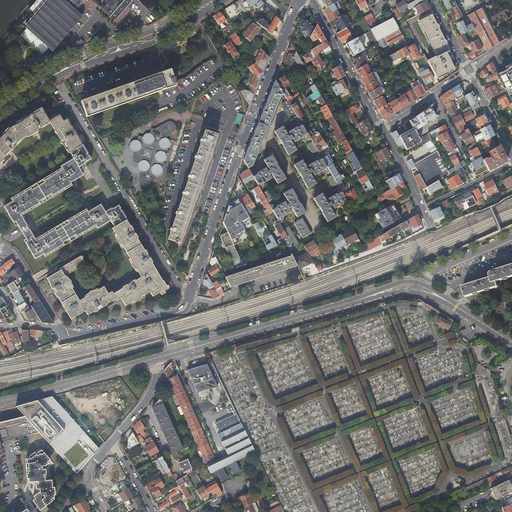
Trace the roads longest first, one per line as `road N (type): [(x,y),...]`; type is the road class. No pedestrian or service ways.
road 1 (residential): [(300,0),(187,296)]
road 2 (residential): [(187,296),(53,72)]
road 3 (secondary): [(167,355),(417,287)]
road 4 (secondary): [(53,72),(158,33),(215,0)]
road 5 (secondary): [(0,403),(167,355)]
road 6 (residential): [(310,0),(381,127)]
road 7 (residential): [(187,296),(179,313),(67,335)]
